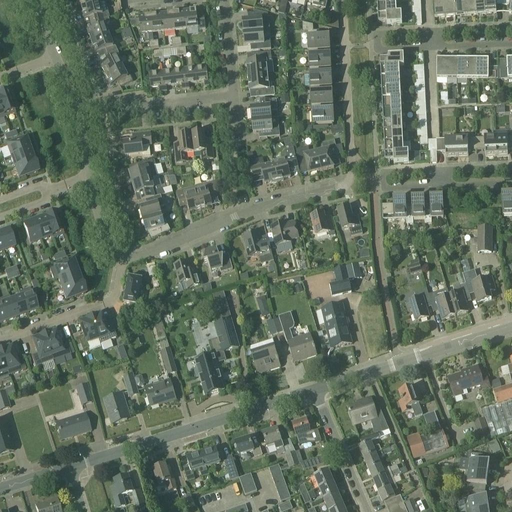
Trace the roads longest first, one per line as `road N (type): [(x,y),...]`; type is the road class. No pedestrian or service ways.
road 1 (residential): [(123,255),(150,253),(348,181),(342,0)]
road 2 (tertiary): [(69,467),(314,389)]
road 3 (tertiary): [(314,389),(511,328)]
road 4 (residential): [(0,340),(113,298),(123,255)]
road 5 (residential): [(75,107),(232,97)]
road 6 (residential): [(511,30),(380,35),(378,45)]
road 7 (residential): [(378,45),(511,49)]
road 8 (residential): [(366,511),(314,389)]
